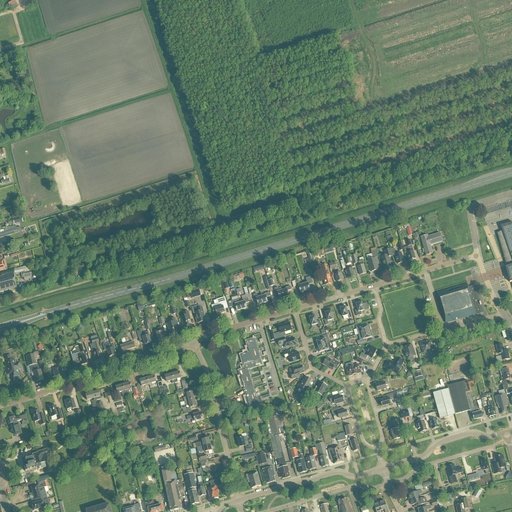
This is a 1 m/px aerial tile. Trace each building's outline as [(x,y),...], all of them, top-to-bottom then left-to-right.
[(14,0),(8,4),(10,7),(11,6),(14,10),(19,7),(16,3),(14,0)] [(21,217),(12,219),(14,225),(23,223),(21,217)] [(498,235),(497,235),(498,236),(498,238),(503,255),(505,265),(506,266),(509,265),(509,268),(511,266),(511,222),(503,226),(501,226),(500,226),(503,233),(501,234),(500,234),(499,234),(498,235)] [(16,228),(0,233),(0,238),(17,233),(22,232),(20,227),(16,228)] [(433,254),(431,248),(433,247),(434,246),(434,245),(443,242),(440,234),(428,237),(428,236),(421,238),(426,256),(433,254)] [(409,261),(416,259),(413,251),(411,246),(412,246),(410,240),(406,242),(408,247),(409,252),(407,253),(409,261)] [(392,257),(390,250),(384,251),(386,256),(381,258),(384,269),(392,267),(389,258),(392,257)] [(395,250),(392,250),(393,256),(394,256),(395,258),(396,258),(398,265),(404,263),(401,253),(398,254),(395,250)] [(378,257),(376,251),(371,252),(373,259),(368,261),(371,272),(379,270),(375,258),(378,257)] [(364,265),(363,262),(359,263),(360,266),(358,267),(360,276),(366,274),(364,265)] [(27,266),(13,270),(15,275),(21,273),(22,278),(24,277),(24,280),(30,279),(32,276),(31,271),(30,264),(27,265),(27,266)] [(326,286),(332,284),(329,275),(328,270),(326,265),(322,266),(324,271),(326,276),(323,277),(326,286)] [(349,267),(350,269),(346,271),(349,279),(355,277),(352,266),(349,267)] [(340,273),(340,271),(335,272),(336,275),(335,275),(337,282),(343,280),(341,273),(340,273)] [(0,297),(1,297),(0,293),(0,292),(17,288),(13,274),(2,276),(0,276),(0,297)] [(307,284),(303,285),(305,292),(310,290),(309,285),(313,284),(312,281),(311,281),(307,282),(307,284)] [(300,293),(305,292),(303,285),(300,286),(299,282),(296,283),(297,288),(299,288),(300,293)] [(469,288),(468,284),(461,286),(462,290),(449,294),(448,290),(437,294),(438,298),(440,297),(446,319),(444,319),(445,323),(483,313),(478,298),(475,287),(469,288)] [(286,290),(282,291),(284,298),(289,296),(288,291),(291,290),(290,287),(285,288),(286,290)] [(284,298),(282,291),(279,292),(278,288),(275,289),(276,294),(278,294),(279,299),(284,298)] [(192,299),(201,296),(199,290),(190,293),(192,299)] [(265,296),(261,297),(263,304),(268,302),(266,297),(270,296),(269,293),(264,294),(265,296)] [(263,304),(261,297),(258,298),(257,294),(254,295),(255,300),(257,300),(258,305),(263,304)] [(230,308),(234,307),(235,306),(237,312),(242,310),(240,303),(239,300),(238,296),(231,298),(232,301),(228,303),(230,308)] [(212,306),(213,310),(214,313),(216,312),(217,315),(225,313),(223,307),(227,306),(225,298),(217,300),(218,304),(212,306)] [(240,303),(242,310),(247,309),(245,304),(249,302),(248,299),(243,301),(244,302),(240,303)] [(363,305),(362,301),(357,303),(357,304),(356,304),(358,310),(355,311),(357,317),(362,315),(361,312),(364,311),(364,312),(369,310),(367,303),(363,305)] [(193,308),(194,313),(198,324),(203,322),(202,318),(205,318),(202,308),(202,307),(198,306),(193,308)] [(345,307),(345,306),(339,308),(340,311),(341,311),(343,317),(348,316),(349,319),(352,318),(351,312),(348,313),(346,307),(345,307)] [(121,322),(132,319),(129,310),(119,313),(121,322)] [(332,314),(331,310),(326,312),(326,313),(325,313),(327,319),(324,320),(326,326),(329,325),(328,322),(334,320),(332,314)] [(191,320),(188,312),(183,313),(184,316),(180,317),(184,328),(189,326),(188,321),(191,320)] [(314,316),(314,315),(308,317),(309,320),(310,320),(312,326),(318,325),(319,328),(322,327),(320,321),(317,322),(315,316),(314,316)] [(178,327),(175,319),(170,320),(171,323),(167,324),(170,335),(176,333),(175,328),(178,327)] [(292,331),(290,323),(283,325),(283,324),(278,326),(280,334),(292,331)] [(361,325),(356,327),(357,330),(357,329),(358,335),(361,334),(371,332),(369,326),(362,328),(361,325)] [(163,332),(162,328),(158,329),(159,333),(157,334),(159,341),(165,339),(163,332)] [(152,343),(148,332),(145,333),(146,336),(143,337),(145,345),(152,343)] [(360,341),(357,342),(358,344),(361,344),(366,342),(366,339),(373,337),(371,332),(361,334),(358,335),(360,341)] [(134,343),(131,343),(130,339),(129,339),(127,335),(125,336),(125,338),(126,338),(129,350),(136,348),(134,343)] [(316,342),(317,347),(327,345),(330,344),(327,335),(322,337),(322,340),(316,342)] [(97,352),(93,353),(95,361),(102,359),(100,354),(101,354),(98,343),(97,338),(91,340),(92,344),(94,344),(97,352)] [(123,352),(129,350),(126,338),(125,338),(121,339),(123,344),(124,343),(125,345),(121,347),(123,352)] [(286,341),(285,338),(277,340),(279,346),(285,345),(286,349),(296,346),(294,338),(286,341)] [(241,377),(239,378),(242,387),(244,386),(247,397),(245,397),(245,399),(247,405),(248,406),(249,406),(251,411),(259,409),(264,408),(261,397),(259,398),(256,398),(248,369),(251,368),(262,365),(261,360),(255,340),(252,340),(247,342),(248,347),(246,348),(247,351),(244,352),(245,354),(241,355),(244,364),(241,365),(243,371),(239,372),(241,376),(241,377)] [(430,356),(433,355),(437,354),(435,347),(432,348),(430,342),(424,343),(420,344),(421,348),(422,348),(423,354),(430,352),(430,356)] [(102,345),(103,348),(104,352),(107,351),(109,357),(114,356),(112,348),(110,348),(109,343),(102,345)] [(327,345),(317,347),(319,353),(326,351),(327,354),(332,352),(331,346),(327,347),(327,345)] [(498,354),(501,354),(502,361),(510,359),(508,350),(503,351),(502,345),(496,346),(498,354)] [(411,346),(410,346),(408,347),(407,347),(404,349),(407,359),(406,359),(407,362),(413,360),(412,357),(416,356),(415,352),(414,352),(412,346),(411,346)] [(376,350),(370,347),(367,353),(364,352),(363,354),(362,353),(360,357),(366,360),(368,357),(372,359),(376,350)] [(291,355),(290,351),(283,353),(284,359),(289,358),(290,363),(300,360),(298,353),(291,355)] [(14,360),(11,361),(9,354),(4,356),(3,356),(8,375),(10,374),(12,382),(15,382),(22,380),(19,369),(21,368),(20,363),(15,364),(14,360)] [(36,364),(34,355),(26,357),(28,366),(29,366),(32,377),(34,376),(35,382),(43,380),(40,370),(39,371),(37,364),(36,364)] [(84,355),(83,356),(78,357),(81,366),(87,364),(84,355)] [(334,362),(327,358),(323,365),(329,368),(328,369),(332,371),(333,368),(336,370),(340,363),(335,360),(334,362)] [(404,362),(396,358),(394,364),(388,361),(385,368),(397,374),(404,362)] [(360,373),(358,365),(346,369),(348,377),(353,376),(356,375),(360,373)] [(301,377),(300,374),(304,373),(302,366),(289,370),(292,380),(301,377)] [(63,379),(59,367),(52,369),(55,381),(57,380),(58,382),(62,381),(62,380),(63,379)] [(420,371),(414,373),(415,379),(422,377),(423,380),(425,379),(422,368),(420,368),(420,371)] [(172,374),(175,383),(178,383),(177,379),(181,378),(180,372),(172,374)] [(175,383),(172,374),(165,376),(167,382),(172,381),(173,384),(175,383)] [(155,376),(147,378),(149,384),(156,382),(155,376)] [(149,384),(147,378),(140,380),(142,386),(149,384)] [(181,380),(183,390),(187,389),(186,385),(190,384),(188,378),(181,380)] [(311,381),(307,378),(305,381),(304,380),(301,385),(300,384),(297,388),(305,392),(303,396),(306,398),(312,387),(309,385),(311,381)] [(389,385),(387,380),(382,381),(383,384),(376,386),(376,387),(376,388),(376,389),(377,390),(378,392),(386,389),(385,386),(389,385)] [(467,381),(451,385),(447,386),(448,390),(433,394),(440,418),(439,418),(439,419),(470,411),(471,415),(470,415),(472,414),(474,421),(483,418),(481,412),(477,413),(477,411),(478,411),(477,407),(474,408),(472,402),(473,402),(467,381)] [(134,393),(132,389),(131,383),(124,385),(127,397),(130,396),(129,395),(134,393)] [(327,387),(320,383),(317,389),(314,387),(311,394),(314,396),(316,392),(322,396),(327,387)] [(127,397),(124,385),(116,387),(118,393),(122,392),(123,398),(127,397)] [(94,401),(95,405),(96,405),(98,412),(103,411),(101,407),(103,407),(102,402),(97,403),(96,400),(97,400),(96,398),(100,397),(98,391),(92,393),(93,399),(94,401)] [(183,398),(184,402),(195,399),(193,392),(187,394),(187,397),(183,398)] [(396,394),(392,395),(386,397),(387,399),(380,401),(381,402),(380,403),(380,405),(381,405),(382,407),(391,405),(390,401),(398,399),(396,394)] [(509,406),(506,394),(495,397),(497,404),(498,404),(499,409),(501,408),(501,410),(502,414),(507,412),(506,407),(509,406)] [(336,399),(335,396),(329,398),(331,403),(334,402),(335,405),(344,403),(343,400),(344,400),(343,398),(342,398),(342,397),(336,399)] [(73,399),(72,400),(69,401),(68,399),(64,401),(67,410),(72,408),(72,409),(76,409),(73,399)] [(185,405),(189,404),(190,408),(196,407),(195,399),(184,402),(185,405)] [(488,402),(488,403),(490,409),(487,409),(489,417),(496,416),(495,411),(494,407),(494,408),(493,402),(492,401),(488,402)] [(51,405),(51,404),(48,405),(51,417),(56,416),(57,421),(63,419),(60,411),(57,412),(56,406),(54,406),(51,405)] [(342,408),(338,409),(331,411),(332,415),(333,415),(334,417),(338,416),(339,419),(348,417),(347,415),(348,414),(347,412),(346,412),(346,411),(344,412),(342,408)] [(41,426),(46,424),(44,416),(40,417),(39,411),(37,411),(34,409),(31,410),(34,422),(39,421),(41,426)] [(408,411),(400,413),(402,420),(413,416),(411,409),(407,410),(408,411)] [(188,421),(192,420),(192,422),(195,421),(195,422),(203,419),(202,413),(193,415),(187,417),(188,421)] [(431,425),(432,430),(433,430),(435,430),(436,429),(439,428),(437,422),(438,422),(437,419),(436,419),(435,413),(425,416),(427,422),(430,421),(431,425)] [(8,425),(11,424),(17,422),(21,421),(22,423),(28,421),(25,414),(14,417),(14,415),(6,417),(8,425)] [(417,417),(419,422),(417,423),(418,425),(416,426),(417,430),(419,429),(421,433),(422,434),(424,433),(424,432),(427,431),(426,429),(425,425),(424,421),(423,421),(423,419),(424,419),(423,415),(417,417)] [(268,419),(266,419),(271,437),(275,459),(275,460),(278,459),(280,469),(278,469),(280,478),(282,478),(282,480),(290,477),(288,472),(289,472),(288,467),(287,467),(285,467),(284,465),(285,463),(284,458),(282,458),(277,436),(284,434),(280,416),(268,419)] [(17,422),(11,424),(12,426),(11,426),(14,435),(15,436),(21,434),(18,424),(17,422)] [(399,439),(400,439),(397,431),(399,430),(399,431),(397,423),(392,424),(394,430),(390,431),(392,437),(393,437),(394,440),(397,440),(399,439)] [(347,436),(353,435),(351,426),(345,427),(347,436)] [(347,444),(346,440),(345,435),(336,436),(333,437),(333,440),(337,439),(338,442),(344,441),(345,445),(347,444)] [(249,445),(247,437),(238,439),(239,444),(238,444),(239,447),(240,447),(240,448),(245,446),(246,450),(252,449),(251,444),(249,445)] [(197,448),(200,447),(211,445),(209,438),(202,440),(202,442),(196,443),(197,448)] [(360,450),(357,440),(350,442),(352,448),(353,448),(354,452),(360,450)] [(155,453),(174,448),(172,443),(154,448),(155,453)] [(329,466),(324,443),(315,445),(317,451),(319,450),(321,458),(320,458),(322,468),(329,466)] [(343,458),(340,447),(328,450),(332,462),(333,461),(334,464),(343,462),(342,458),(343,458)] [(317,456),(316,449),(310,450),(312,457),(306,459),(309,471),(317,469),(315,463),(316,463),(314,456),(317,456)] [(45,457),(49,455),(47,450),(37,452),(38,453),(32,455),(33,456),(23,458),(25,464),(26,463),(26,466),(24,466),(25,472),(36,469),(36,468),(38,468),(38,470),(45,468),(44,464),(45,464),(45,463),(44,463),(43,459),(45,459),(45,457)] [(265,454),(256,456),(259,466),(267,463),(265,454)] [(307,472),(303,455),(299,456),(300,461),(297,461),(300,474),(307,472)] [(506,468),(503,456),(495,458),(496,464),(492,465),(494,475),(502,473),(501,469),(506,468)] [(487,464),(487,460),(482,461),(483,467),(482,467),(483,471),(485,471),(486,474),(490,473),(489,469),(488,464),(487,464)] [(61,472),(67,471),(65,464),(53,467),(56,475),(61,473),(61,472)] [(448,470),(447,471),(451,485),(457,483),(455,475),(458,474),(462,473),(461,468),(456,469),(455,469),(454,465),(447,467),(448,470)] [(179,492),(184,491),(182,480),(177,481),(176,480),(176,477),(173,478),(174,478),(171,479),(169,470),(170,470),(169,467),(162,468),(162,472),(171,511),(181,510),(180,502),(181,502),(179,492)] [(275,476),(273,467),(261,471),(265,483),(266,482),(267,484),(275,482),(274,476),(275,476)] [(473,473),(475,482),(481,480),(479,471),(473,473)] [(252,489),(261,486),(257,472),(246,476),(249,483),(250,482),(252,489)] [(196,481),(194,473),(185,475),(189,496),(189,497),(189,498),(190,498),(192,505),(199,503),(196,491),(194,491),(193,489),(196,488),(195,481),(196,481)] [(31,501),(35,500),(38,499),(39,501),(38,501),(38,502),(39,502),(41,502),(41,501),(42,501),(47,500),(44,488),(46,487),(44,480),(37,482),(38,486),(37,486),(31,488),(32,493),(29,494),(29,495),(30,496),(29,496),(30,499),(31,499),(31,500),(31,501)] [(218,487),(216,481),(211,482),(212,489),(208,490),(211,499),(212,499),(212,500),(214,499),(215,498),(218,497),(218,494),(218,493),(217,490),(216,487),(218,487)] [(205,492),(202,483),(198,484),(199,488),(198,489),(199,493),(199,492),(200,497),(206,495),(205,492)] [(408,499),(409,501),(421,497),(420,494),(422,494),(421,491),(408,495),(409,499),(408,499)] [(421,497),(409,501),(410,503),(411,502),(412,506),(416,504),(417,507),(427,504),(425,498),(422,499),(421,497)] [(140,504),(134,505),(134,507),(135,511),(147,511),(149,511),(163,511),(162,506),(155,507),(153,502),(154,502),(153,502),(153,500),(152,498),(147,500),(146,498),(144,498),(145,502),(140,504)] [(348,498),(338,501),(340,509),(340,511),(339,511),(353,511),(352,507),(351,508),(351,506),(350,506),(348,498)] [(35,500),(36,503),(31,504),(33,511),(44,508),(49,506),(47,500),(42,501),(41,501),(41,502),(39,502),(38,502),(38,501),(39,501),(38,499),(35,500)] [(465,511),(466,509),(469,509),(467,499),(460,500),(461,504),(460,505),(456,506),(457,511),(465,511)] [(379,502),(382,511),(384,510),(385,511),(388,511),(384,501),(381,502),(381,501),(379,502)] [(382,511),(379,502),(377,502),(377,503),(374,504),(376,511),(379,511),(382,511)]
